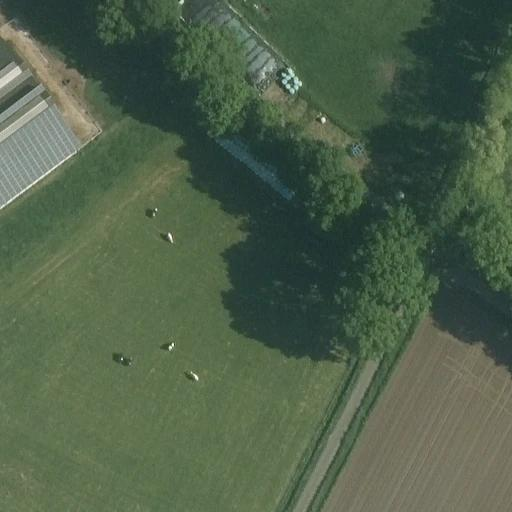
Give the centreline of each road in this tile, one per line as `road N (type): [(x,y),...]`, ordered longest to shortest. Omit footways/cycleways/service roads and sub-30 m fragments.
road 1 (unclassified): [(418,254),(284,511)]
road 2 (unclassified): [(511,23),(418,254)]
